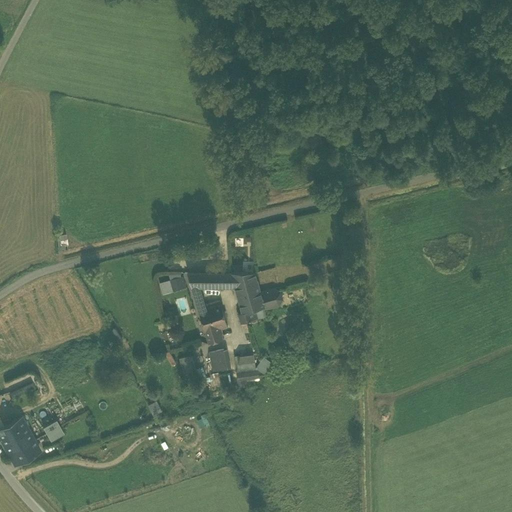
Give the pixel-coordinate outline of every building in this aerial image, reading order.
[(58,232),(59,246),(70,246),(70,231),(58,232)] [(188,272),(199,310),(206,307),(205,303),(200,286),(223,287),(224,272),(188,272)] [(264,307),(265,306),(261,292),(255,272),(231,272),(231,287),(235,287),(243,312),(257,309),(264,307)] [(171,280),(161,281),(162,292),(187,289),(185,273),(171,274),(171,280)] [(262,291),(261,292),(265,306),(265,309),(279,305),(283,299),(281,292),(274,288),(262,292),(262,291)] [(220,299),(205,303),(206,307),(217,304),(217,302),(220,301),(220,299)] [(199,310),(209,343),(223,338),(220,328),(228,326),(220,301),(217,302),(217,304),(206,307),(199,310)] [(266,315),(264,307),(257,309),(259,317),(266,315)] [(239,313),(241,322),(259,317),(257,309),(243,312),(239,313)] [(209,351),(213,370),(228,367),(224,348),(216,350),(209,351)] [(179,357),(186,381),(199,377),(193,353),(179,357)] [(235,355),(237,370),(256,368),(254,353),(235,355)] [(257,367),(266,372),(273,360),(264,355),(257,367)] [(261,378),(260,368),(238,371),(239,381),(261,378)] [(0,439),(8,453),(34,439),(21,415),(0,427),(0,439)] [(43,427),(50,439),(63,432),(56,419),(43,427)] [(40,450),(34,439),(8,453),(14,464),(40,450)]
